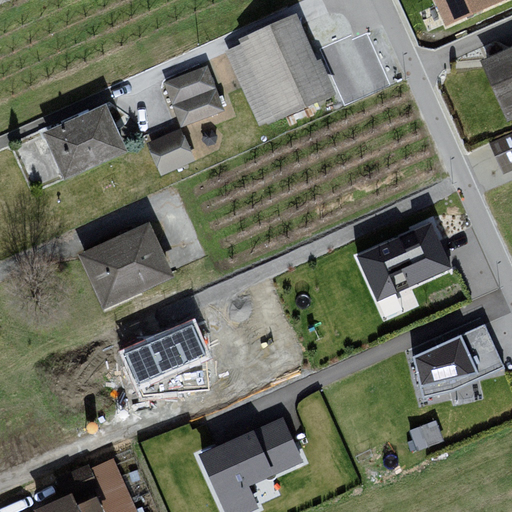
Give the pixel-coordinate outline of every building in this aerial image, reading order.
[(435,0),(448,27),(507,0),(435,0)] [(295,20),(237,43),(241,52),(227,56),(258,130),(332,101),(295,20)] [(511,49),(483,62),(508,120),(511,117),(511,49)] [(209,71),(164,86),(180,132),(222,115),(209,71)] [(103,111),(49,135),(67,175),(121,151),(103,111)] [(511,134),(492,144),(505,173),(511,170),(511,134)] [(170,281),(145,225),(77,259),(105,314),(170,281)] [(430,225),(359,256),(379,302),(450,271),(430,225)] [(195,318),(120,351),(136,389),(212,357),(195,318)] [(485,325),(414,357),(424,401),(455,393),(505,367),(485,325)] [(411,429),(419,446),(444,434),(436,417),(411,429)] [(284,419),(200,454),(225,511),(247,511),(258,507),(248,484),(302,461),(284,419)] [(107,511),(140,511),(115,453),(87,465),(107,511)] [(77,497),(42,511),(100,511),(90,489),(96,486),(88,469),(60,481),(63,490),(72,486),(77,497)]
